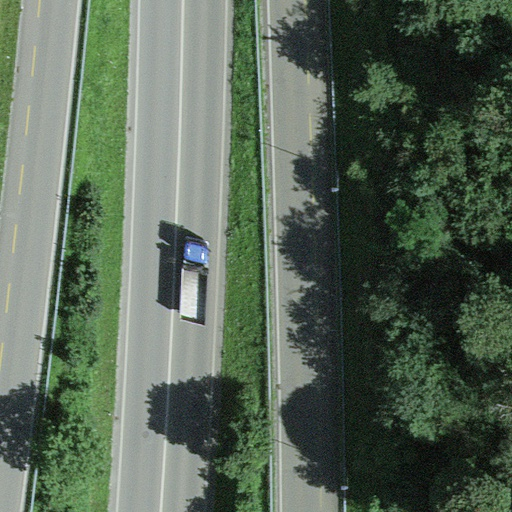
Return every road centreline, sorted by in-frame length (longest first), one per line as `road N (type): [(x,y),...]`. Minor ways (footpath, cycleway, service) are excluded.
road 1 (motorway): [(182,0),(160,511)]
road 2 (tertiary): [(301,511),(289,0)]
road 3 (tertiary): [(52,0),(0,473)]
